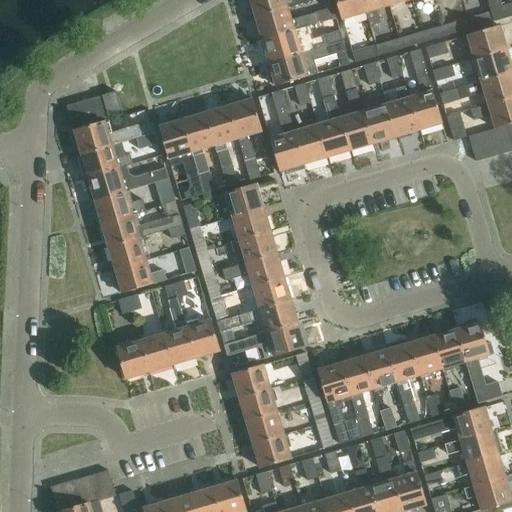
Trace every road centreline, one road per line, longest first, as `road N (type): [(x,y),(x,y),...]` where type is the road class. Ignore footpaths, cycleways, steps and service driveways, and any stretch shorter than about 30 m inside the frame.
road 1 (residential): [(491,278),(339,322),(304,206),(455,163),(464,180)]
road 2 (residential): [(29,150),(23,411)]
road 3 (residential): [(191,0),(44,86),(29,150)]
road 4 (residential): [(216,425),(130,453),(96,414),(23,411)]
